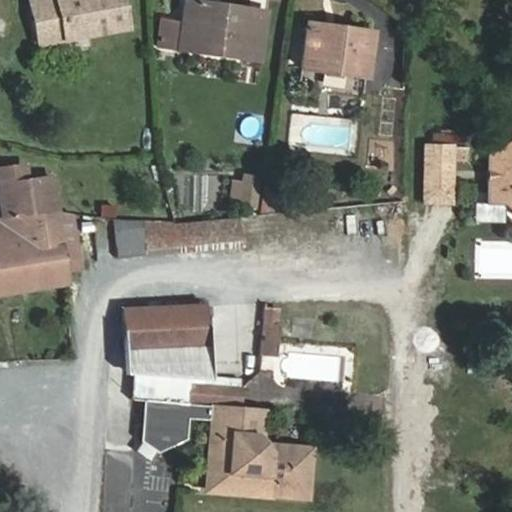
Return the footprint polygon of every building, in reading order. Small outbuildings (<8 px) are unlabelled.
[(121,0),(31,0),(40,44),(126,27),(121,0)] [(179,43),(220,49),(219,55),(260,60),(267,12),(185,0),(182,24),(179,43)] [(159,46),(179,49),(179,43),(182,24),(162,22),(159,46)] [(367,78),(373,32),(306,23),(300,68),(367,78)] [(511,139),(511,140),(511,141),(511,146),(508,151),(490,151),(489,203),(508,203),(511,207),(511,139)] [(425,146),(424,174),(453,174),(454,146),(425,146)] [(0,168),(0,207),(2,219),(58,213),(52,177),(28,180),(26,165),(0,168)] [(453,203),(453,174),(424,174),(424,203),(453,203)] [(255,207),(259,177),(245,176),(242,205),(255,207)] [(265,190),(262,211),(279,210),(280,202),(285,202),(286,192),(265,190)] [(0,284),(68,273),(58,213),(2,219),(0,219),(0,284)] [(275,214),(240,218),(243,247),(278,243),(275,214)] [(174,224),(113,220),(117,257),(147,255),(147,256),(243,247),(240,218),(174,224)] [(335,249),(276,251),(277,281),(336,279),(335,249)] [(205,306),(123,310),(125,351),(207,347),(205,306)] [(278,325),(263,324),(260,355),(275,357),(278,325)] [(256,443),(259,410),(242,409),(243,387),(190,382),(191,377),(138,372),(137,399),(146,400),(143,432),(149,442),(148,447),(159,448),(159,443),(170,444),(179,437),(184,430),(185,416),(214,419),(208,482),(215,490),(307,498),(312,448),(256,443)]
